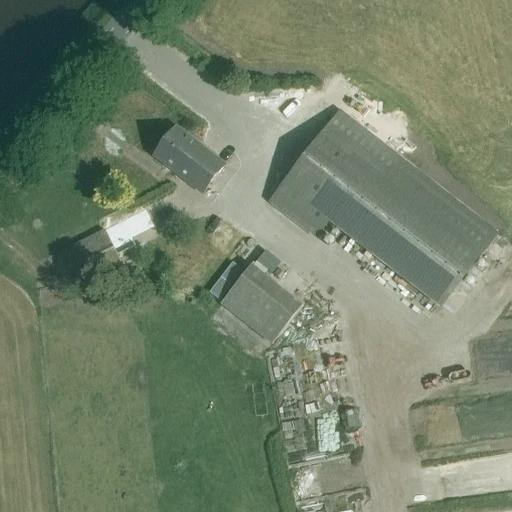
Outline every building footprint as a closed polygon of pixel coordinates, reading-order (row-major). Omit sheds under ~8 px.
[(497,236),(339,114),(270,203),(317,239),(330,222),(441,308),(497,236)] [(225,167),(176,130),(165,144),(162,141),(152,153),(156,156),(155,157),(203,195),(225,167)] [(134,246),(122,222),(63,252),(79,285),(121,263),(117,255),(134,246)] [(305,307),(254,265),(221,304),(273,347),(280,338),(289,345),(302,329),(293,322),(305,307)] [(511,405),(469,408),(470,431),(511,428),(511,405)] [(313,432),(313,450),(334,450),(334,432),(313,432)] [(298,487),(300,509),(332,507),(330,485),(298,487)]
